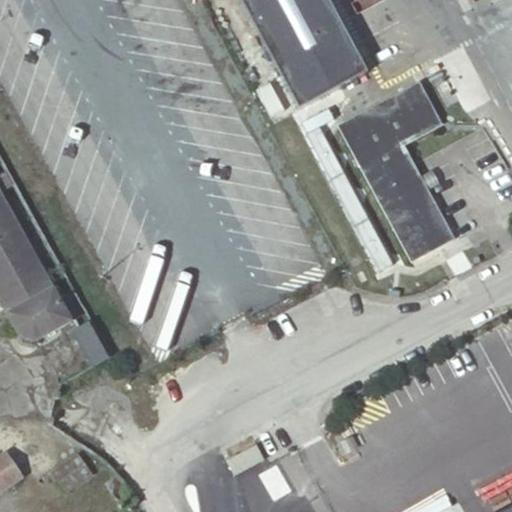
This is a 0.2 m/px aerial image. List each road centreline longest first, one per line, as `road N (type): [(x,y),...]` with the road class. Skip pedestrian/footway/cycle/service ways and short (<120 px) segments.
road 1 (unclassified): [(511,275),(180,440),(163,457),(165,511)]
road 2 (unknown): [(511,122),(452,0)]
